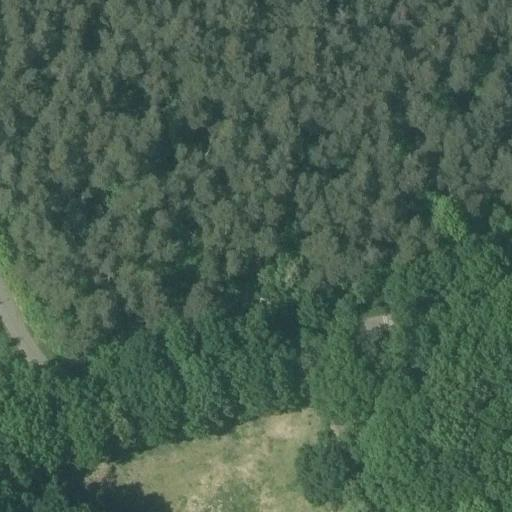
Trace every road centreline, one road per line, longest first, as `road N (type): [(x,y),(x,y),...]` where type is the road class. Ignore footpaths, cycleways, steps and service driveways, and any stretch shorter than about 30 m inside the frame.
road 1 (unclassified): [(0,298),(44,372),(96,394),(128,394),(326,340)]
road 2 (unclassified): [(326,340),(511,303)]
road 3 (unclassified): [(326,340),(360,511)]
